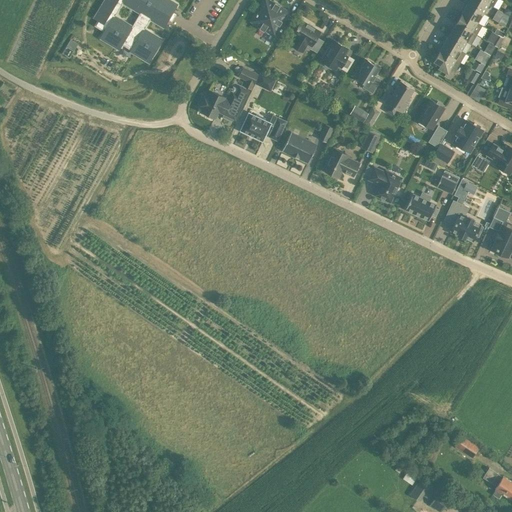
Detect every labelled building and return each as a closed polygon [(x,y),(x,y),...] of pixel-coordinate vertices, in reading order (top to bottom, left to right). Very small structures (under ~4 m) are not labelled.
[(169,19),(172,15),(171,15),(170,14),(176,4),(168,0),(100,0),(89,18),(98,23),(96,27),(101,30),(96,39),(115,51),(119,45),(127,50),(127,52),(146,64),(161,40),(142,28),(147,20),(161,28),(167,18),(168,19),(169,19)] [(274,4),(267,0),(264,0),(252,20),(265,28),(265,29),(274,34),(287,12),(276,5),(277,4),(275,2),(274,4)] [(488,4),(481,0),(469,0),(467,4),(483,13),(488,4)] [(483,13),(467,4),(462,13),(482,25),(478,22),(483,13)] [(504,26),(511,11),(511,10),(505,7),(497,23),(504,26)] [(482,25),(462,13),(456,23),(476,34),(482,25)] [(320,31),(301,20),(293,34),(297,37),(292,45),(302,51),(307,43),(311,45),(310,48),(317,52),(316,52),(317,52),(324,41),(323,41),(316,37),(320,31)] [(476,34),(456,23),(451,32),(471,44),(476,34)] [(286,28),(282,25),(276,35),(281,37),(286,28)] [(505,33),(496,28),(494,32),(503,37),(505,33)] [(451,32),(445,41),(465,53),(465,52),(461,50),(466,41),(470,44),(471,44),(451,32)] [(78,44),(70,39),(66,46),(73,51),(78,44)] [(348,48),(334,40),(330,47),(328,46),(324,53),(326,54),(322,61),(325,63),(324,65),(331,68),(332,67),(335,69),(338,64),(347,69),(346,71),(353,59),(344,54),(348,48)] [(465,53),(445,41),(440,50),(460,62),(465,53)] [(488,42),(485,48),(492,52),(495,46),(488,42)] [(460,62),(440,50),(434,60),(441,64),(439,68),(446,72),(445,75),(450,79),(460,62)] [(482,50),(477,60),(480,62),(484,65),(490,55),(482,50)] [(504,53),(497,50),(494,57),(501,60),(504,53)] [(380,68),(366,59),(360,70),(358,69),(355,75),(356,76),(355,77),(365,83),(363,87),(372,92),(380,79),(375,76),(380,68)] [(475,61),(472,67),(475,69),(480,72),(484,65),(480,62),(480,64),(475,61)] [(251,90),(258,75),(243,67),(238,77),(246,81),(243,87),(251,90)] [(464,78),(474,83),(479,74),(470,68),(466,69),(467,74),(464,78)] [(254,84),(270,91),(276,79),(260,71),(254,84)] [(483,78),(479,83),(485,88),(489,82),(483,78)] [(414,88),(400,80),(391,95),(389,94),(385,102),(389,105),(386,111),(393,115),(397,109),(402,112),(410,98),(409,97),(414,88)] [(223,112),(223,111),(222,113),(223,113),(223,115),(232,119),(233,118),(234,118),(247,91),(238,87),(235,95),(232,94),(228,101),(223,112)] [(471,94),(479,99),(483,92),(475,87),(471,94)] [(511,89),(505,87),(510,89),(506,99),(500,97),(498,103),(511,108),(511,104),(511,89)] [(219,109),(223,111),(223,112),(228,101),(223,99),(224,97),(211,91),(208,99),(204,97),(200,105),(204,107),(202,111),(214,118),(219,109)] [(436,103),(431,100),(418,120),(432,129),(445,108),(443,107),(444,105),(438,101),(436,103)] [(362,124),(369,113),(354,105),(348,115),(362,124)] [(372,109),(364,122),(371,126),(379,113),(372,109)] [(240,130),(262,141),(266,133),(269,135),(269,136),(277,140),(286,121),(272,114),(268,122),(263,120),(264,118),(257,115),(256,116),(249,113),(240,130)] [(474,124),(466,120),(462,127),(461,127),(456,134),(458,134),(453,142),(470,151),(483,130),(479,128),(480,126),(475,123),(474,124)] [(326,143),(333,128),(324,124),(318,139),(326,143)] [(438,125),(428,142),(437,147),(440,142),(447,130),(438,125)] [(368,131),(360,148),(372,153),(380,137),(368,131)] [(317,144),(291,132),(282,150),(292,154),(292,155),(298,158),(299,158),(308,162),(317,144)] [(447,163),(454,151),(440,142),(437,147),(433,155),(447,163)] [(501,148),(494,144),(487,155),(498,162),(496,165),(510,174),(511,171),(511,170),(511,147),(507,145),(504,151),(501,149),(501,148)] [(359,163),(348,158),(349,155),(334,148),(330,155),(329,155),(325,162),(327,163),(323,170),(338,177),(342,169),(346,171),(345,172),(353,175),(359,163)] [(471,165),(483,172),(490,161),(478,153),(471,165)] [(436,169),(440,162),(430,157),(426,164),(436,169)] [(372,168),(367,166),(364,173),(368,175),(372,168)] [(385,172),(374,167),(369,179),(380,184),(375,194),(382,198),(381,200),(388,203),(388,201),(390,202),(401,178),(386,170),(385,172)] [(460,178),(444,170),(438,183),(454,190),(460,178)] [(468,181),(462,178),(454,195),(458,197),(458,198),(459,198),(465,201),(467,197),(465,196),(468,192),(469,191),(473,193),(476,186),(468,182),(468,181)] [(482,185),(478,192),(488,197),(491,190),(482,185)] [(429,199),(421,195),(420,197),(412,193),(405,209),(429,220),(431,214),(435,216),(438,209),(435,207),(436,204),(428,201),(429,199)] [(459,214),(463,205),(453,201),(445,219),(454,223),(451,230),(458,234),(458,235),(465,239),(465,237),(473,241),(475,235),(478,236),(482,226),(480,225),(481,224),(473,221),(474,219),(467,216),(466,217),(459,214)] [(497,240),(492,249),(508,256),(511,248),(511,221),(507,219),(511,211),(500,206),(501,204),(500,203),(494,217),(503,221),(498,230),(498,232),(497,232),(495,237),(495,236),(495,237),(494,239),(497,240)] [(455,446),(472,457),(479,446),(462,435),(455,446)] [(511,496),(511,481),(488,467),(482,477),(496,486),(494,489),(495,489),(492,494),(499,499),(502,494),(510,499),(511,496)] [(408,470),(403,479),(412,485),(417,476),(408,470)] [(410,495),(418,500),(426,488),(418,483),(410,495)] [(448,500),(437,493),(429,505),(440,511),(448,500)]
